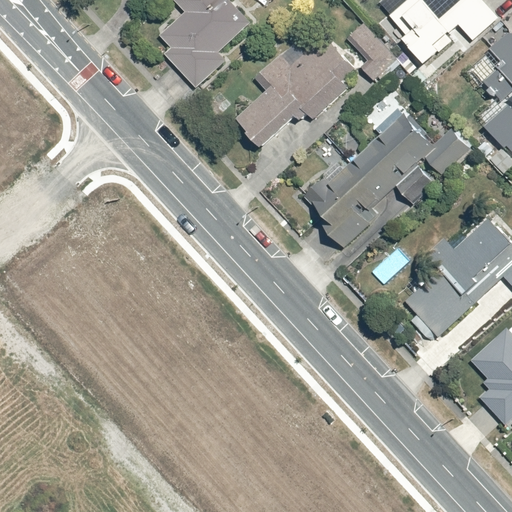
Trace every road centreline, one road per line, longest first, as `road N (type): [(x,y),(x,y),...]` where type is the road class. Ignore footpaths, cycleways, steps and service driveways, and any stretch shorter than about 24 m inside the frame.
road 1 (tertiary): [(120,119),(484,511)]
road 2 (tertiary): [(9,0),(120,119)]
road 3 (residential): [(120,119),(0,226)]
